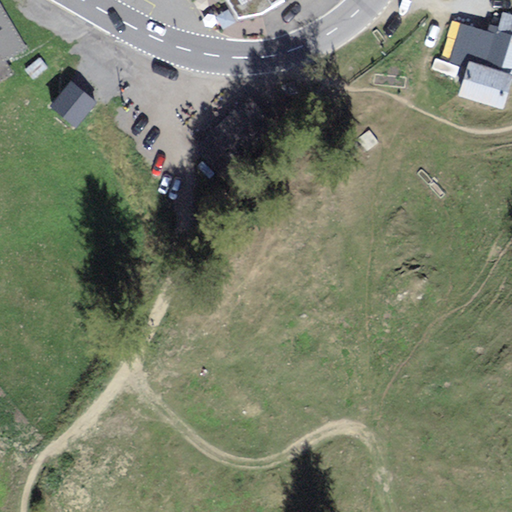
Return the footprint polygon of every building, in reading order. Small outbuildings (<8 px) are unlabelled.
[(0,10),(0,76),(10,72),(5,63),(23,53),(0,10)] [(492,27),(482,59),(511,68),(511,16),(504,14),(500,29),(492,27)] [(472,62),(462,92),(501,105),(511,75),(472,62)] [(73,85),(56,106),(76,123),(93,102),(73,85)] [(191,152),(214,177),(273,123),(250,99),(191,152)]
